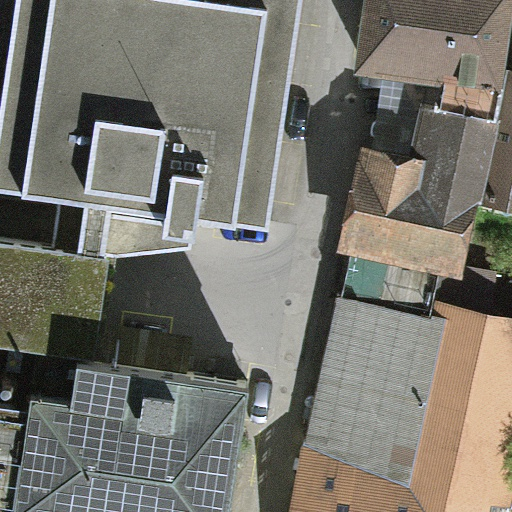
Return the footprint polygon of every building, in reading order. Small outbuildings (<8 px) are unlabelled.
[(195,209),(266,219),(298,0),(16,0),(0,103),(0,180),(59,189),(57,205),(86,210),(106,193),(166,202),(164,221),(193,225),(195,209)] [(369,151),(338,294),(430,313),(441,265),(442,258),(458,261),(474,195),(480,196),(505,78),(495,77),(506,0),(371,0),(363,56),(362,61),(442,73),(436,102),(424,99),(411,160),(369,151)] [(511,202),(511,77),(505,78),(480,196),(511,202)] [(91,356),(107,249),(0,234),(0,511),(14,511),(15,506),(59,511),(226,511),(247,379),(91,356)] [(483,511),(511,381),(511,321),(445,308),(443,316),(430,313),(338,294),(291,511),(483,511)]
